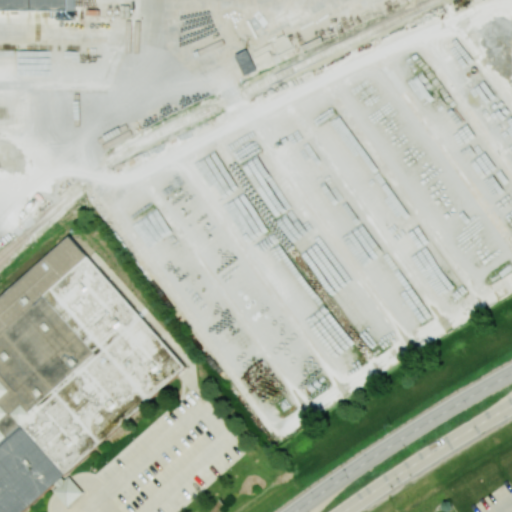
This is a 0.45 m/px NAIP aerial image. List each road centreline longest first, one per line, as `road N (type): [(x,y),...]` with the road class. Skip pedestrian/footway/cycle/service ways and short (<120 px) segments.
road 1 (primary): [(511,374),(298,511)]
road 2 (primary): [(345,511),(511,406)]
